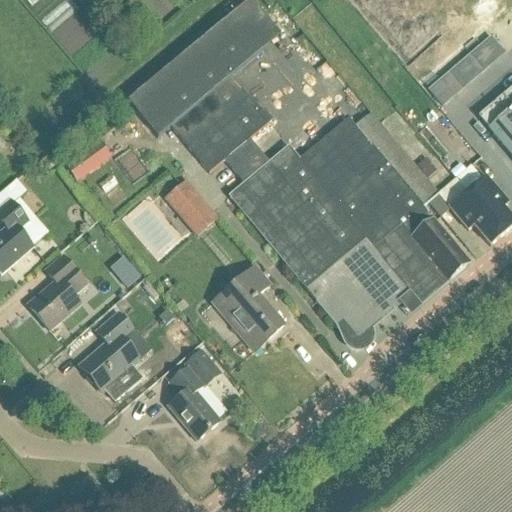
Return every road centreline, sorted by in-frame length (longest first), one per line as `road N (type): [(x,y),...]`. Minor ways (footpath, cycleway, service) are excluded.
road 1 (tertiary): [(237,511),(511,279)]
road 2 (residential): [(184,511),(139,459),(40,451),(0,420)]
